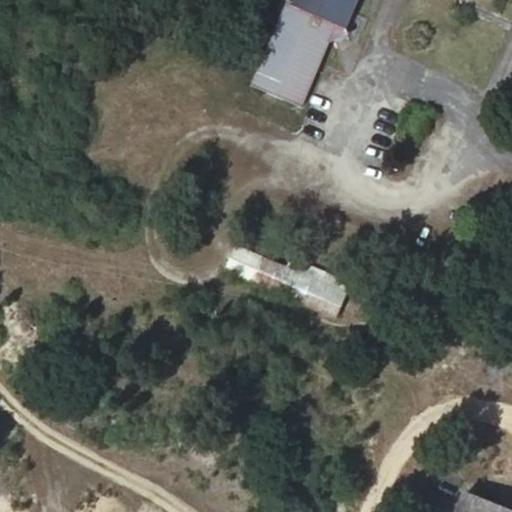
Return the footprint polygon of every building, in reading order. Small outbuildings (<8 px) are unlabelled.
[(337,25),(344,29),(356,0),(295,0),(293,7),(337,25)] [(337,25),(293,7),(286,4),(250,88),(301,109),(328,45),(337,25)] [(348,36),(344,29),(337,25),(328,45),(348,36)] [(237,247),(226,272),(335,320),(350,284),(291,259),(287,269),(237,247)] [(252,355),(192,329),(185,346),(243,373),(252,355)] [(509,511),(464,494),(456,511),(509,511)]
